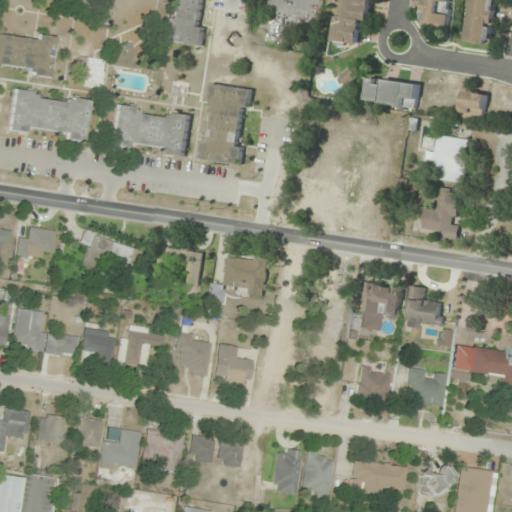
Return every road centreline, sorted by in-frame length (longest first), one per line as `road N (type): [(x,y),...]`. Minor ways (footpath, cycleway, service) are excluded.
road 1 (tertiary): [(511,269),(0,190)]
road 2 (residential): [(511,448),(0,373)]
